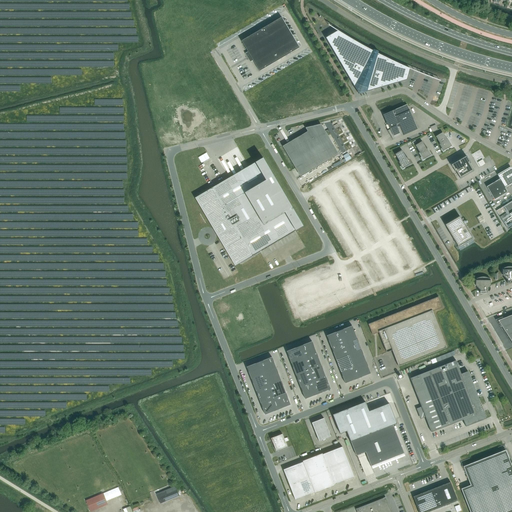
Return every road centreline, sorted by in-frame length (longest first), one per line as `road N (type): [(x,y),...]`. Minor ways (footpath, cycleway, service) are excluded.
road 1 (unclassified): [(511,383),(349,106)]
road 2 (unclassified): [(259,128),(331,250),(206,299)]
road 3 (unclassified): [(206,299),(167,151),(259,128)]
road 4 (unclassified): [(257,432),(391,380),(424,465)]
road 5 (unclassified): [(322,0),(455,67),(439,114)]
road 6 (primary): [(349,0),(437,45),(511,67)]
road 7 (unclassified): [(257,432),(206,299)]
road 8 (primary): [(511,53),(383,0)]
